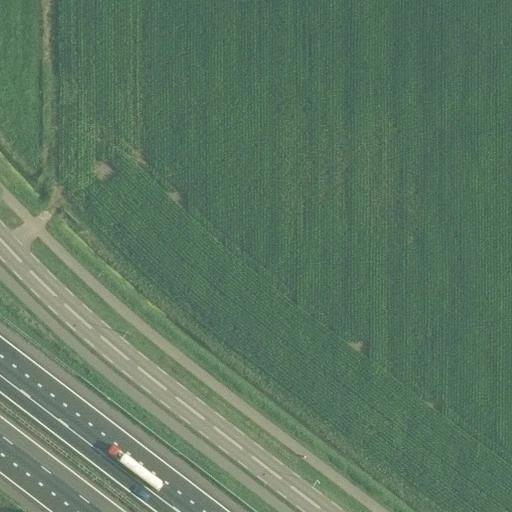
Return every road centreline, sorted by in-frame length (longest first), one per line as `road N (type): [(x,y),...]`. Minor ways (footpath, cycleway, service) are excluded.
road 1 (primary): [(327,511),(81,319),(0,235)]
road 2 (motorway): [(196,511),(0,362)]
road 3 (motorway): [(0,436),(98,511)]
